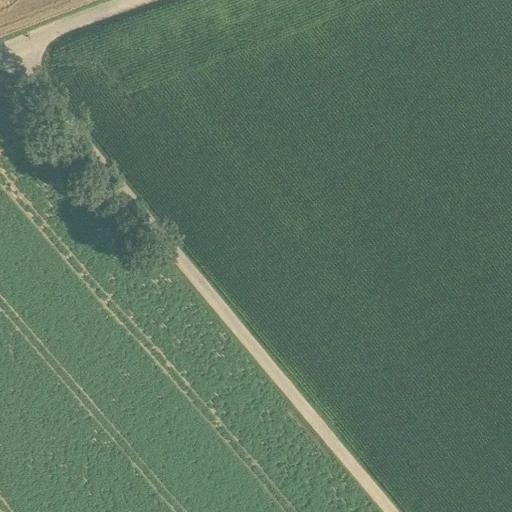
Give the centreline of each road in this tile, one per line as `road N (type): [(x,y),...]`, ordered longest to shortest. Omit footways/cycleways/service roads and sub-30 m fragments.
road 1 (unclassified): [(389,511),(9,48)]
road 2 (unclassified): [(9,48),(137,0)]
